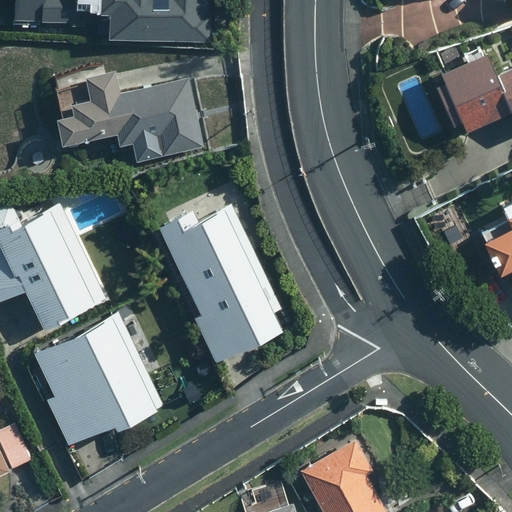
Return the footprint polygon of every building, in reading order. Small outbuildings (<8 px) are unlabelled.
[(21,0),(21,12),(109,18),(108,32),(205,38),(207,0),(21,0)] [(511,63),(498,70),(489,49),(440,71),(466,129),(511,109),(511,111),(511,63)] [(83,70),(88,94),(70,97),(72,109),(55,112),(60,140),(114,129),(116,141),(157,133),(161,151),(202,143),(188,73),(120,86),(115,63),(83,70)] [(157,219),(216,356),(292,322),(238,197),(198,214),(194,204),(157,219)] [(0,298),(27,287),(46,327),(106,298),(59,201),(21,219),(11,201),(0,206),(0,298)] [(511,210),(505,214),(510,224),(483,238),(498,269),(511,263),(511,266),(511,210)] [(125,306),(30,346),(72,444),(166,404),(125,306)] [(300,467),(324,511),(394,511),(354,438),(300,467)] [(0,475),(11,471),(0,446),(0,475)] [(257,511),(296,511),(293,501),(257,511)]
